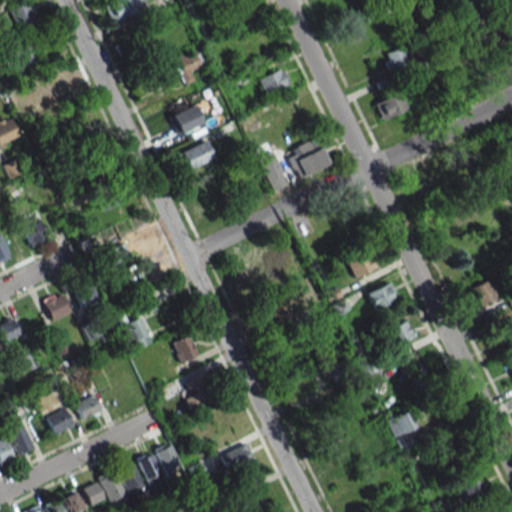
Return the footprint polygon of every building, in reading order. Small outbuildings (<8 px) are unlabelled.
[(15,28),(33,18),(23,0),(6,9),(15,28)] [(146,8),(142,0),(104,0),(102,1),(108,21),(146,8)] [(156,0),(162,11),(179,3),(177,0),(156,0)] [(502,47),(511,39),(511,23),(494,35),(502,47)] [(12,71),(36,60),(29,45),(5,55),(12,71)] [(379,56),(389,74),(409,63),(399,45),(379,56)] [(192,80),(188,70),(203,64),(196,48),(171,59),(182,84),(192,80)] [(511,48),(488,60),(495,74),(511,65),(511,48)] [(256,77),(262,95),(286,85),(279,68),(256,77)] [(448,79),(455,87),(464,79),(458,71),(448,79)] [(42,107),(31,81),(7,92),(18,117),(42,107)] [(404,108),(397,92),(372,103),(379,120),(404,108)] [(176,134),(200,123),(191,104),(168,115),(176,134)] [(0,120),(0,144),(16,141),(11,118),(0,120)] [(286,149),(296,176),(326,164),(316,137),(286,149)] [(183,169),(211,159),(205,141),(177,151),(183,169)] [(218,201),(208,182),(192,191),(201,210),(218,201)] [(94,206),(122,204),(120,184),(92,186),(94,206)] [(493,218),(488,198),(467,203),(472,223),(493,218)] [(28,246),(44,237),(34,217),(17,225),(28,246)] [(26,249),(15,224),(0,230),(0,231),(10,256),(26,249)] [(463,245),(469,259),(493,248),(487,234),(463,245)] [(273,242),(279,252),(291,246),(286,235),(273,242)] [(102,251),(110,268),(130,258),(122,241),(102,251)] [(352,277),(374,266),(365,251),(344,262),(352,277)] [(237,265),(245,287),(261,281),(253,259),(237,265)] [(469,288),(479,307),(495,299),(485,280),(469,288)] [(372,309),(395,298),(387,281),(364,292),(372,309)] [(345,308),(335,287),(323,293),(333,314),(345,308)] [(81,307),(95,300),(89,288),(76,295),(81,307)] [(300,294),(308,314),(323,308),(315,288),(300,294)] [(49,320),(68,312),(59,291),(40,300),(49,320)] [(136,299),(140,313),(153,309),(149,296),(136,299)] [(282,318),(273,298),(255,306),(264,326),(282,318)] [(115,320),(131,351),(150,341),(137,316),(126,322),(122,316),(115,320)] [(0,321),(0,343),(0,344),(18,332),(8,317),(0,321)] [(101,334),(94,318),(79,325),(86,340),(101,334)] [(384,329),(392,345),(412,335),(403,319),(384,329)] [(195,354),(186,334),(168,343),(178,362),(195,354)] [(36,366),(29,348),(18,352),(25,371),(36,366)] [(0,396),(0,398),(4,411),(29,403),(24,389),(0,396)] [(182,399),(188,410),(207,401),(200,389),(182,399)] [(70,404),(78,420),(98,410),(90,394),(70,404)] [(71,425),(61,408),(41,418),(50,435),(71,425)] [(382,420),(390,437),(413,426),(405,409),(382,420)] [(388,445),(377,420),(363,427),(373,451),(388,445)] [(31,448),(18,421),(3,429),(16,456),(31,448)] [(151,448),(162,474),(179,467),(168,441),(151,448)] [(224,472),(251,460),(243,442),(216,455),(224,472)] [(133,459),(146,482),(161,474),(148,451),(133,459)] [(193,482),(206,475),(199,461),(185,468),(193,482)] [(123,493),(140,487),(131,463),(95,476),(105,501),(123,494),(123,493)] [(484,491),(473,472),(456,482),(466,501),(484,491)] [(85,504),(101,500),(96,482),(80,486),(85,504)] [(59,496),(65,511),(73,511),(81,509),(74,490),(59,496)] [(237,511),(247,511),(262,505),(255,490),(233,501),(237,511)] [(18,511),(61,511),(54,497),(37,506),(36,504),(18,511)]
